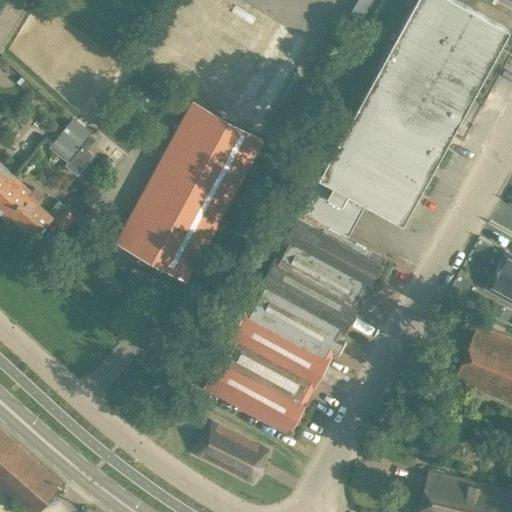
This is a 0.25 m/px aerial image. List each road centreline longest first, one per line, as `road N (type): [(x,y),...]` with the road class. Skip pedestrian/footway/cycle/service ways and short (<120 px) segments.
road 1 (unclassified): [(311,511),(334,454),(511,126)]
road 2 (unclassified): [(244,511),(139,451),(0,323)]
road 3 (primary): [(134,511),(0,402)]
